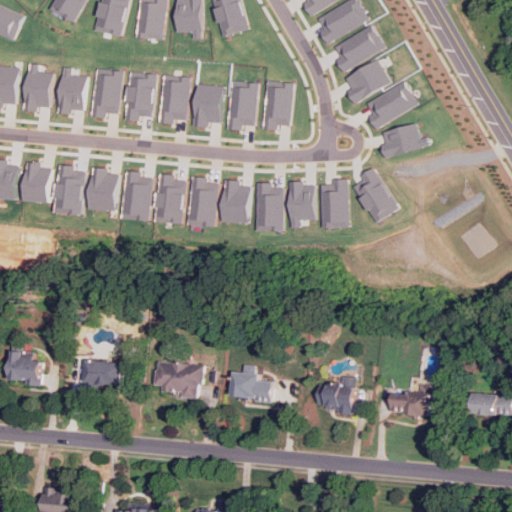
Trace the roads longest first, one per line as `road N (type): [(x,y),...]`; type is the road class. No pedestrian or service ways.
road 1 (residential): [(511,478),(0,431)]
road 2 (residential): [(274,0),(328,104),(329,139),(316,153),(268,157),(0,132)]
road 3 (secondary): [(433,0),(511,131)]
